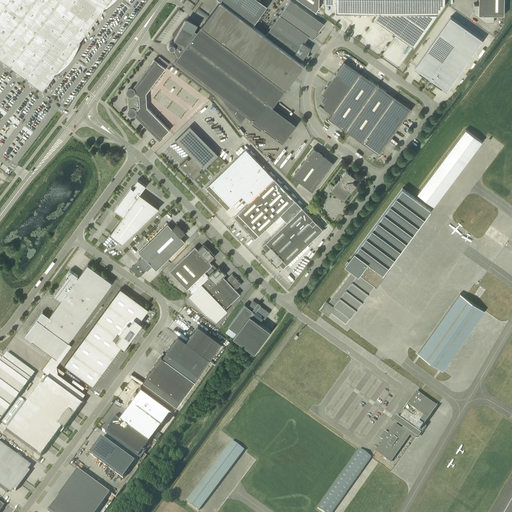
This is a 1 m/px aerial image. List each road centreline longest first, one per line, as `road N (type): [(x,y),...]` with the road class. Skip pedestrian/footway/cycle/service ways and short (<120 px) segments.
road 1 (unclassified): [(73,239),(161,301),(163,322),(23,511)]
road 2 (unclassified): [(284,304),(136,154)]
road 3 (unclassified): [(381,174),(433,105),(352,42),(339,41)]
road 4 (unclassified): [(339,41),(312,79),(310,107),(321,128),(381,174)]
road 5 (unclassified): [(284,304),(381,174)]
road 6 (unclassified): [(400,388),(284,304)]
road 7 (unclassified): [(0,336),(73,239)]
